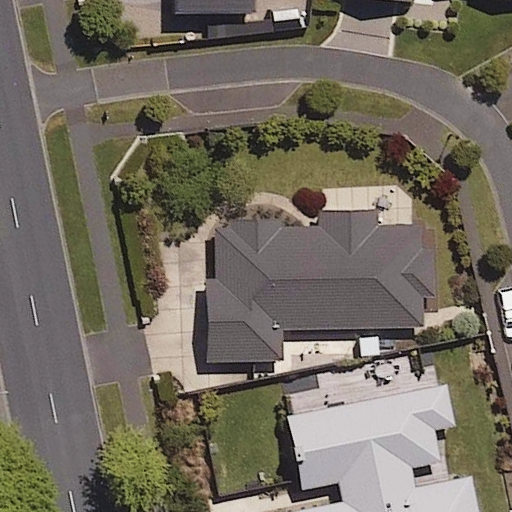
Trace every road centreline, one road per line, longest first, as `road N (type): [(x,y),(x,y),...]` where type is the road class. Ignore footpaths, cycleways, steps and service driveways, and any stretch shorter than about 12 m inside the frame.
road 1 (residential): [(511,183),(491,133),(467,105),(423,82),(339,62),(289,59),(0,99)]
road 2 (tertiary): [(0,134),(75,511)]
